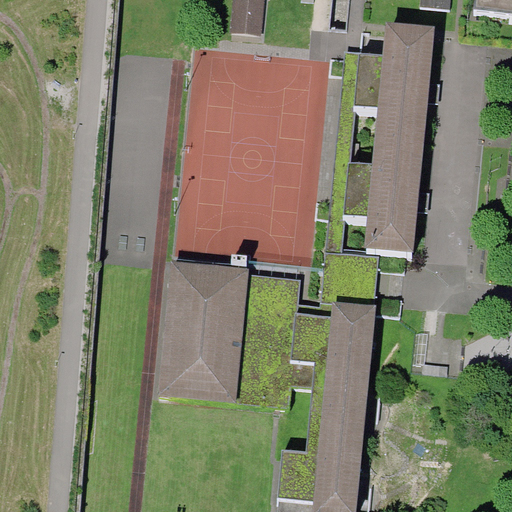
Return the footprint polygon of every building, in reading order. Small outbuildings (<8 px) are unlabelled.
[(261,35),(264,0),(235,0),(232,32),(261,35)] [(450,0),(421,0),(421,7),(450,9),(450,0)] [(511,0),(475,0),(474,9),(511,12),(511,0)] [(434,26),(385,22),(382,55),(360,53),(355,105),(357,105),(377,107),(372,163),(352,161),(348,161),(343,213),(346,213),(368,215),(365,246),(414,251),(434,26)] [(355,105),(360,53),(346,52),(320,306),(299,304),(298,313),(331,317),(333,302),(375,306),(379,257),(342,253),(346,213),(343,213),(348,161),(352,161),(357,105),(355,105)] [(249,269),(171,262),(158,395),(289,407),(291,388),(313,389),(315,361),(291,359),(295,313),(298,313),(299,304),(301,280),(248,275),(249,269)] [(355,511),(375,306),(333,302),(331,317),(298,313),(295,313),(291,359),(315,361),(313,389),(307,452),(282,450),(278,497),(314,501),(312,511),(355,511)]
